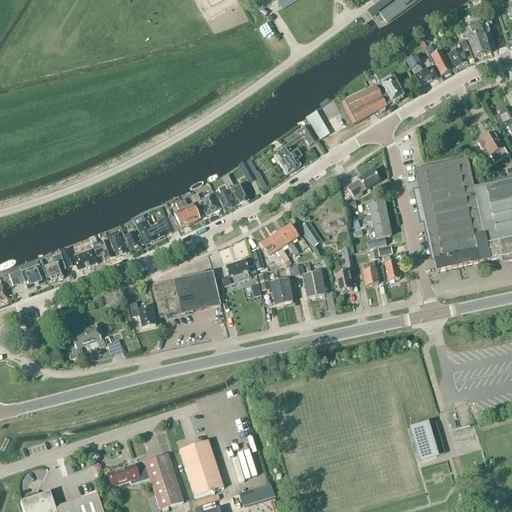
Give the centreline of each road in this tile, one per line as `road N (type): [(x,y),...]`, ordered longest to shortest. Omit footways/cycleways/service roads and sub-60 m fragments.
road 1 (secondary): [(0,412),(432,315)]
road 2 (residential): [(0,351),(45,372),(79,373),(409,304),(426,293)]
road 3 (residential): [(0,320),(253,215),(386,128)]
road 4 (unclassified): [(0,213),(148,154),(374,0)]
road 5 (unclassified): [(0,472),(194,408)]
road 6 (residential): [(426,293),(386,128)]
road 7 (residential): [(386,128),(479,72),(511,63)]
